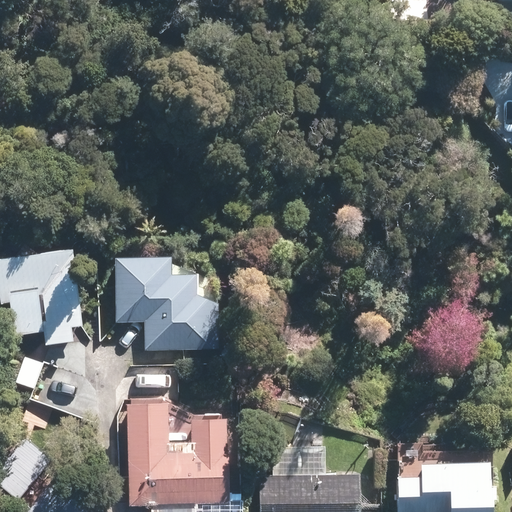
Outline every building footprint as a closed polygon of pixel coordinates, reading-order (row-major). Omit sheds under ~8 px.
[(368,0),(374,5),(383,27),(407,30),(407,0),(368,0)] [(50,259),(0,269),(0,341),(34,334),(36,342),(68,335),(50,259)] [(154,263),(108,266),(112,323),(142,321),(144,346),(205,342),(203,310),(181,312),(179,281),(155,283),(154,263)] [(50,358),(30,350),(17,378),(37,387),(50,358)] [(154,409),(118,411),(125,508),(146,507),(146,511),(183,511),(183,504),(221,502),(216,422),(180,424),(182,453),(157,455),(154,409)] [(0,511),(40,461),(16,444),(0,465),(0,511)] [(481,511),(478,468),(410,473),(411,480),(389,482),(391,511),(481,511)] [(354,511),(352,477),(263,481),(264,511),(354,511)] [(69,511),(41,491),(24,511),(69,511)]
